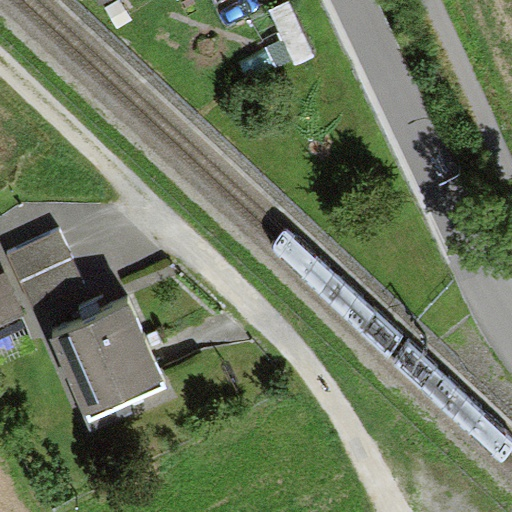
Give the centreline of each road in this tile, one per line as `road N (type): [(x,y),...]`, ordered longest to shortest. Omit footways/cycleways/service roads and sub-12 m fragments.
road 1 (track): [(391,511),(291,338),(0,65)]
road 2 (residential): [(354,0),(511,316)]
